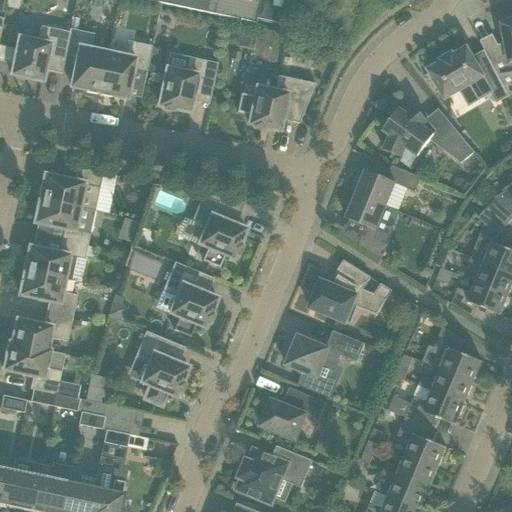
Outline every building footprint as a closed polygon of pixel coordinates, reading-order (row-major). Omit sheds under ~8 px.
[(18,10),(19,0),(6,0),(5,7),(18,10)] [(156,0),(156,3),(205,14),(207,0),(156,0)] [(207,0),(205,14),(255,24),(256,20),(287,26),(294,0),(207,0)] [(159,16),(158,22),(161,26),(167,27),(171,24),(172,19),(169,15),(164,13),(159,16)] [(502,53),(489,59),(509,97),(511,95),(511,20),(510,20),(511,23),(502,25),(508,54),(503,55),(502,53)] [(227,27),(224,42),(238,45),(241,30),(227,27)] [(61,74),(65,56),(64,56),(69,33),(68,33),(40,28),(37,43),(18,39),(11,75),(14,76),(16,78),(25,80),(27,78),(42,81),(44,70),(61,74)] [(85,93),(98,95),(107,53),(90,50),(93,35),(69,30),(68,33),(69,33),(64,56),(65,56),(76,58),(70,87),(84,90),(85,93)] [(107,53),(98,95),(110,98),(113,96),(126,99),(133,70),(146,73),(151,46),(127,42),(123,57),(107,53)] [(509,97),(489,59),(484,50),(483,51),(487,58),(476,65),(467,48),(453,56),(452,54),(449,55),(450,56),(444,59),(443,59),(441,60),(442,63),(429,71),(431,74),(428,75),(436,88),(438,86),(445,99),(459,91),(471,84),(480,99),(486,95),(491,92),(497,102),(507,96),(508,98),(509,97)] [(240,94),(237,112),(250,115),(248,124),(251,125),(253,128),(262,130),(265,128),(279,131),(282,120),(298,124),(314,85),(326,88),(336,64),(301,56),(296,80),(278,76),(274,91),(256,87),(254,97),(240,94)] [(192,101),(208,105),(217,64),(187,57),(184,72),(166,69),(158,106),(161,106),(163,109),(172,111),(175,109),(189,112),(192,101)] [(424,127),(429,123),(415,106),(414,107),(416,109),(408,115),(406,114),(402,111),(400,110),(399,110),(392,119),(382,131),(389,136),(383,150),(402,158),(406,148),(418,157),(430,141),(434,135),(424,127)] [(434,144),(461,164),(474,153),(454,128),(442,138),(434,144)] [(356,194),(386,207),(395,184),(415,192),(421,178),(392,166),(386,179),(366,171),(356,194)] [(39,199),(94,211),(102,174),(76,168),(73,181),(44,175),(42,184),(39,186),(37,195),(39,198),(39,199)] [(135,182),(134,189),(138,197),(146,198),(148,185),(135,182)] [(511,183),(504,189),(506,192),(496,199),(508,210),(511,213),(511,183)] [(161,187),(155,204),(173,210),(179,194),(161,187)] [(358,246),(380,260),(388,247),(375,239),(379,230),(376,229),(386,207),(356,194),(346,218),(366,227),(358,246)] [(244,203),(202,195),(191,221),(206,227),(198,245),(207,248),(202,261),(219,268),(224,255),(233,259),(234,256),(237,255),(241,246),(240,243),(245,230),(235,225),(244,203)] [(60,241),(87,247),(94,211),(39,199),(34,223),(63,230),(60,241)] [(511,219),(511,213),(508,210),(496,199),(487,209),(506,226),(511,219)] [(487,209),(479,219),(485,224),(497,235),(498,236),(506,226),(487,209)] [(474,250),(471,258),(511,274),(511,250),(494,243),(497,235),(485,224),(474,250)] [(87,247),(60,241),(58,253),(29,247),(27,256),(24,258),(22,267),(24,270),(24,271),(64,280),(69,281),(74,258),(82,260),(84,260),(85,256),(87,247)] [(444,247),(437,261),(446,264),(452,251),(444,247)] [(511,286),(511,274),(471,258),(468,265),(480,273),(476,282),(508,296),(511,286)] [(363,290),(370,278),(371,278),(343,261),(334,276),(339,279),(334,286),(320,280),(309,308),(327,316),(346,323),(353,306),(377,316),(387,300),(375,295),(363,290)] [(213,279),(174,263),(162,290),(177,296),(169,314),(178,317),(173,330),(190,337),(195,325),(204,328),(206,325),(208,324),(212,316),(211,313),(216,299),(206,295),(213,279)] [(64,280),(24,271),(19,295),(48,302),(45,314),(72,319),(76,296),(61,292),(64,280)] [(458,289),(451,304),(473,318),(478,307),(500,316),(508,296),(476,282),(472,292),(458,289)] [(403,298),(398,305),(415,312),(417,307),(403,298)] [(121,305),(112,303),(108,316),(123,322),(128,308),(121,305)] [(72,319),(45,314),(43,325),(16,320),(16,321),(13,323),(11,332),(13,335),(11,343),(9,343),(9,344),(49,352),(49,351),(46,351),(49,338),(67,342),(72,319)] [(423,363),(441,370),(473,383),(482,362),(460,353),(465,341),(443,327),(433,351),(429,349),(423,363)] [(291,351),(289,349),(284,362),(286,363),(285,366),(299,371),(298,374),(301,376),(297,386),(324,396),(341,356),(357,362),(365,344),(333,331),(326,347),(298,336),(291,351)] [(149,386),(144,399),(161,407),(166,394),(175,397),(177,394),(180,393),(183,385),(182,382),(188,368),(177,364),(184,348),(145,332),(134,359),(148,365),(140,383),(149,386)] [(46,368),(49,352),(9,344),(8,345),(6,347),(4,356),(5,358),(3,370),(32,376),(29,389),(32,390),(56,395),(61,371),(46,368)] [(410,367),(401,364),(396,376),(405,380),(410,367)] [(432,391),(464,404),(473,383),(441,370),(436,381),(422,378),(419,385),(432,391)] [(272,412),(267,410),(260,427),(296,441),(306,416),(319,421),(326,403),(289,388),(282,405),(276,402),(272,412)] [(85,401),(103,405),(106,392),(88,389),(85,401)] [(53,407),(55,396),(56,395),(32,390),(30,402),(53,407)] [(394,397),(388,411),(405,418),(429,428),(433,416),(455,426),(464,404),(432,391),(428,402),(413,399),(411,404),(394,397)] [(2,396),(0,406),(0,408),(23,413),(26,401),(2,396)] [(55,396),(53,407),(76,412),(78,400),(55,396)] [(78,400),(76,412),(80,413),(81,412),(103,417),(106,406),(78,400)] [(81,412),(80,413),(78,425),(101,430),(103,417),(81,412)] [(405,456),(437,469),(446,448),(424,439),(429,428),(405,418),(397,437),(410,445),(405,456)] [(129,435),(105,430),(105,431),(103,443),(111,444),(126,448),(129,435)] [(373,430),(369,441),(378,444),(382,434),(373,430)] [(272,458),(266,455),(265,457),(259,455),(260,453),(254,450),(249,461),(246,460),(245,463),(246,463),(241,476),(240,475),(239,478),(242,479),(237,490),(271,504),(281,480),(301,488),(312,461),(277,446),(272,458)] [(361,462),(369,465),(372,457),(364,454),(361,462)] [(429,490),(437,469),(405,456),(401,467),(386,464),(383,471),(429,490)] [(88,511),(118,511),(124,482),(117,481),(121,465),(115,463),(115,460),(99,457),(93,489),(88,511)] [(5,507),(29,511),(31,511),(41,465),(30,462),(27,475),(11,472),(4,509),(5,507)] [(31,511),(60,511),(70,467),(52,463),(51,467),(41,465),(31,511)] [(60,511),(88,511),(93,489),(77,486),(80,469),(70,467),(60,511)] [(0,508),(4,509),(11,472),(0,469),(0,508)] [(388,497),(420,511),(429,490),(383,471),(380,478),(392,487),(388,497)] [(354,484),(358,476),(351,472),(347,480),(354,484)] [(369,505),(366,511),(419,511),(420,511),(388,497),(383,508),(369,505)]
